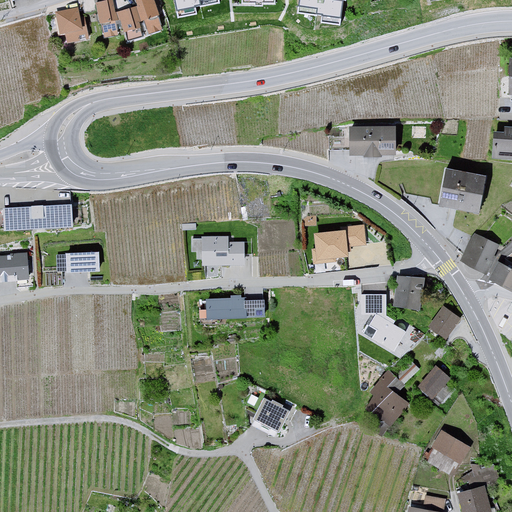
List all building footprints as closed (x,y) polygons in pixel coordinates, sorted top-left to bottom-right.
[(135,0),(137,6),(116,12),(113,0),(104,0),(95,2),(104,37),(122,33),(124,40),(163,30),(155,0),(135,0)] [(218,0),(174,0),(177,12),(220,4),(218,0)] [(336,0),(297,0),(296,14),(325,17),(324,22),(342,24),(344,1),(336,0)] [(89,40),(86,14),(80,15),(80,8),(58,10),(61,42),(89,40)] [(398,127),(352,127),(352,155),(399,155),(398,127)] [(511,130),(498,129),(496,158),(511,158),(511,130)] [(444,170),(439,205),(480,211),(485,175),(444,170)] [(75,204),(6,208),(7,229),(76,225),(75,204)] [(342,229),(314,232),(315,248),(312,248),(313,264),(336,261),(336,257),(349,256),(348,251),(351,251),(351,246),(367,245),(365,224),(342,226),(342,229)] [(228,235),(202,236),(202,238),(191,238),(192,251),(196,251),(197,259),(202,259),(202,265),(245,263),(244,241),(229,241),(228,235)] [(479,235),(465,263),(482,271),(495,242),(479,235)] [(31,251),(0,254),(0,281),(33,278),(31,251)] [(99,251),(66,254),(67,274),(100,271),(99,251)] [(206,266),(206,274),(219,274),(218,265),(206,266)] [(511,271),(500,266),(491,283),(511,293),(511,271)] [(399,277),(396,307),(424,309),(427,279),(399,277)] [(362,292),(362,313),(374,313),(363,335),(396,350),(407,328),(386,318),(387,293),(362,292)] [(265,295),(210,298),(211,321),(267,318),(265,295)] [(444,308),(431,328),(450,340),(463,320),(444,308)] [(398,393),(418,371),(404,359),(384,381),(398,393)] [(437,369),(420,387),(437,403),(454,384),(437,369)] [(365,405),(391,427),(409,407),(383,384),(365,405)] [(291,409),(264,397),(254,420),(280,432),(291,409)] [(441,433),(433,449),(461,464),(470,448),(441,433)] [(487,486),(459,495),(464,511),(492,511),(495,511),(487,486)] [(424,504),(445,506),(446,496),(426,494),(424,504)]
